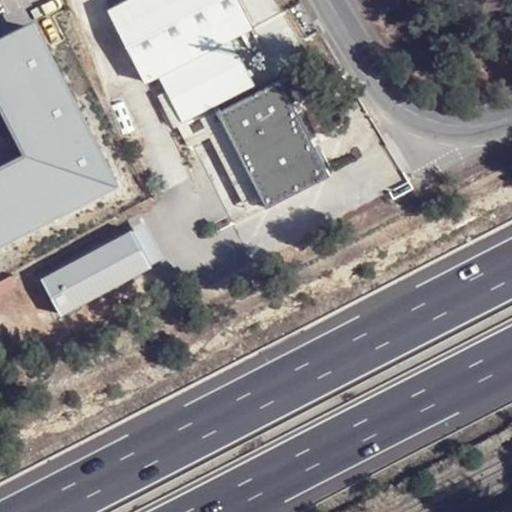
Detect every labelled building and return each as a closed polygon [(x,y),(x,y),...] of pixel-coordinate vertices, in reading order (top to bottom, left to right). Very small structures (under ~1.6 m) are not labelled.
[(237,0),(127,0),(107,11),(145,84),(159,78),(166,92),(181,121),(207,109),(254,86),(231,41),(253,30),(237,0)] [(0,244),(122,180),(54,49),(36,15),(0,34),(0,100),(26,151),(0,164),(0,244)] [(218,115),(266,209),(328,177),(280,83),(218,115)] [(158,97),(174,128),(208,111),(207,109),(181,121),(166,92),(158,97)] [(132,227),(43,277),(62,312),(152,262),(132,227)]
